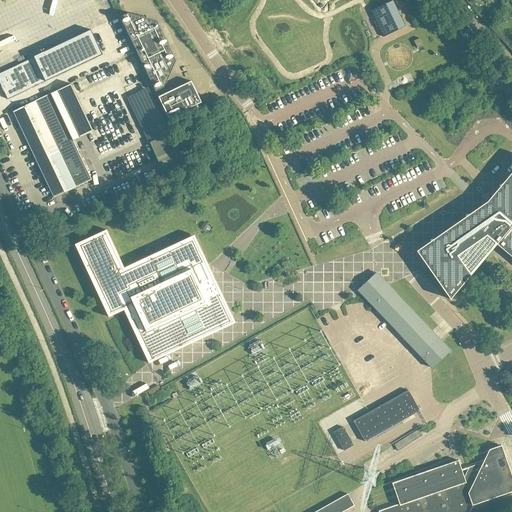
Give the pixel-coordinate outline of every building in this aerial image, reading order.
[(406,26),(393,0),(392,0),(393,2),(390,3),(388,0),(378,0),(375,1),(376,2),(380,8),(372,12),(372,10),(371,11),(384,37),(384,35),(404,25),(405,27),(406,26)] [(511,0),(500,0),(511,11),(511,0)] [(176,61),(159,24),(156,20),(128,13),(120,17),(156,91),(164,87),(176,61)] [(0,83),(7,99),(45,81),(45,82),(102,56),(91,31),(34,57),(0,72),(0,83)] [(419,38),(414,41),(417,48),(423,45),(419,38)] [(130,63),(125,65),(131,77),(136,74),(130,63)] [(120,67),(114,69),(118,82),(124,80),(120,67)] [(504,76),(496,83),(504,92),(509,97),(511,94),(511,85),(504,76)] [(201,102),(191,81),(159,97),(171,122),(186,115),(184,111),(186,110),(187,111),(190,110),(189,108),(201,102)] [(35,101),(13,111),(54,197),(76,187),(92,180),(73,141),(93,131),(70,84),(51,94),(35,101)] [(92,115),(99,129),(109,124),(102,110),(92,115)] [(262,172),(242,121),(215,131),(235,182),(262,172)] [(511,172),(487,202),(417,251),(450,299),(497,244),(511,257),(511,172)] [(106,230),(75,244),(109,317),(124,310),(149,363),(191,343),(191,342),(233,322),(194,237),(151,257),(150,256),(124,268),(106,230)] [(432,368),(451,350),(442,341),(432,330),(389,285),(377,273),(359,290),(400,334),(432,368)] [(158,385),(147,391),(150,395),(160,390),(158,385)] [(401,422),(415,414),(421,411),(409,390),(368,413),(354,421),(366,441),(401,422)] [(357,403),(344,408),(349,419),(361,413),(357,403)] [(354,445),(343,427),(333,432),(344,451),(354,445)] [(419,429),(394,445),(398,452),(423,436),(419,429)] [(469,511),(473,505),(511,491),(511,490),(511,476),(501,445),(489,449),(490,452),(487,453),(473,482),(471,480),(472,477),(468,475),(466,478),(464,477),(464,476),(462,470),(458,460),(392,483),(399,504),(378,511),(469,511)] [(342,511),(354,505),(347,494),(314,511),(342,511)]
